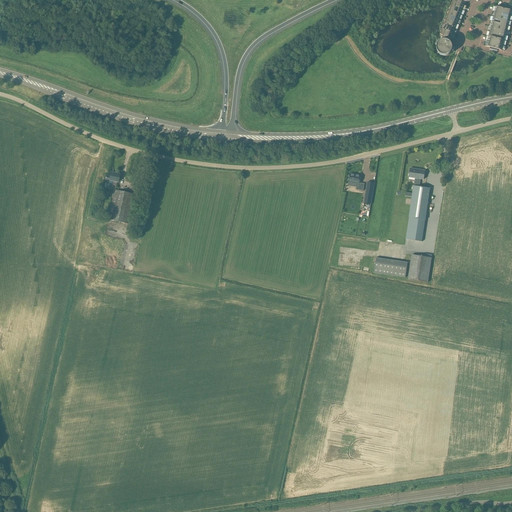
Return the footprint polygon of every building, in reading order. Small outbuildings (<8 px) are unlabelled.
[(453,1),(451,6),(463,10),(464,5),(457,2),(453,1)] [(461,15),(463,10),(451,6),(449,11),(461,15)] [(448,15),(459,20),(461,15),(449,11),(448,15)] [(448,15),(446,20),(457,24),(459,20),(448,15)] [(446,20),(444,25),(455,29),(457,24),(446,20)] [(444,25),(442,30),(453,34),(455,29),(444,25)] [(451,39),(453,34),(442,30),(440,34),(444,36),(451,39)] [(437,42),(436,46),(436,45),(437,46),(437,47),(437,49),(437,50),(437,51),(438,53),(438,52),(443,54),(447,55),(446,56),(447,56),(448,56),(449,55),(450,54),(451,53),(452,51),(453,52),(454,52),(454,51),(455,48),(453,48),(453,46),(452,45),(452,44),(451,43),(450,42),(451,39),(444,36),(442,41),(441,41),(440,41),(439,42),(437,42)] [(495,44),(487,42),(486,47),(490,48),(489,50),(493,51),(495,44)] [(502,51),(503,46),(495,44),(493,51),(497,52),(498,50),(502,51)] [(414,186),(420,187),(421,179),(424,179),(425,171),(411,168),(409,177),(415,178),(414,186)] [(120,175),(112,173),(111,176),(106,175),(105,180),(113,182),(111,189),(114,190),(107,220),(129,224),(135,194),(116,190),(118,183),(120,175)] [(362,175),(351,174),(349,182),(357,183),(356,187),(357,187),(357,190),(364,191),(365,183),(360,183),(362,175)] [(365,199),(372,200),(375,182),(368,181),(365,199)] [(420,187),(414,186),(405,244),(421,246),(430,188),(420,187)] [(375,273),(408,278),(408,279),(429,282),(433,257),(412,255),(411,262),(377,258),(375,273)]
